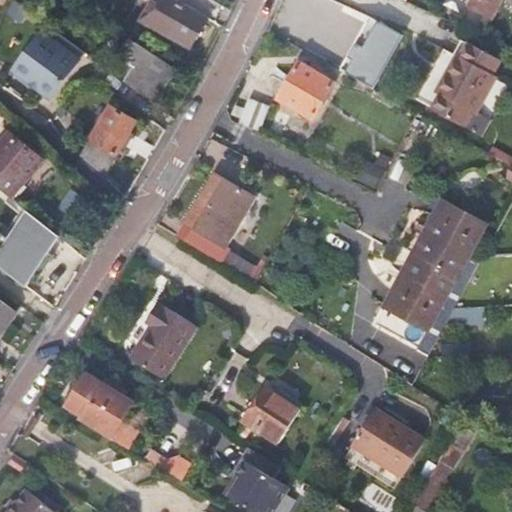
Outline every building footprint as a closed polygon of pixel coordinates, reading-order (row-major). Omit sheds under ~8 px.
[(193,45),(210,18),(179,0),(155,0),(146,17),(193,45)] [(484,0),(485,0),(482,6),(492,11),(497,0),(484,0)] [(156,97),(173,65),(128,37),(119,54),(135,65),(127,80),(156,97)] [(57,97),(81,64),(45,38),(21,70),(57,97)] [(452,55),(425,106),(465,128),(474,112),(477,114),(498,78),(495,76),(502,63),(471,46),(462,61),(452,55)] [(418,102),(425,106),(452,55),(446,52),(418,102)] [(309,117),(329,82),(294,62),(274,96),(309,117)] [(233,126),(240,128),(256,133),(264,105),(242,99),(234,125),(233,126)] [(108,175),(136,119),(112,107),(86,159),(108,175)] [(0,148),(0,187),(13,199),(45,160),(13,134),(0,148)] [(216,172),(181,239),(226,268),(234,252),(227,248),(257,193),(216,172)] [(447,208),(419,260),(457,284),(486,229),(447,208)] [(35,280),(53,255),(22,233),(4,258),(35,280)] [(457,284),(419,260),(389,314),(383,312),(373,330),(417,354),(428,335),(429,336),(457,284)] [(0,339),(23,308),(0,290),(0,339)] [(165,381),(199,328),(167,307),(165,311),(160,308),(150,323),(155,327),(134,360),(165,381)] [(88,417),(86,420),(118,440),(142,406),(125,395),(127,390),(112,381),(109,385),(92,374),(71,406),(88,417)] [(280,445),(304,410),(269,387),(245,422),(280,445)] [(410,475),(430,443),(379,412),(359,443),(410,475)] [(295,477),(304,482),(329,444),(321,438),(295,477)] [(156,446),(150,456),(178,473),(184,463),(156,446)] [(282,511),(295,491),(252,464),(244,478),(247,480),(234,499),(254,511),(282,511)] [(484,488),(467,477),(454,498),(471,509),(484,488)] [(247,480),(244,478),(231,497),(234,499),(247,480)] [(17,511),(60,511),(34,491),(22,507),(17,511)] [(17,502),(8,511),(17,511),(22,507),(17,502)]
